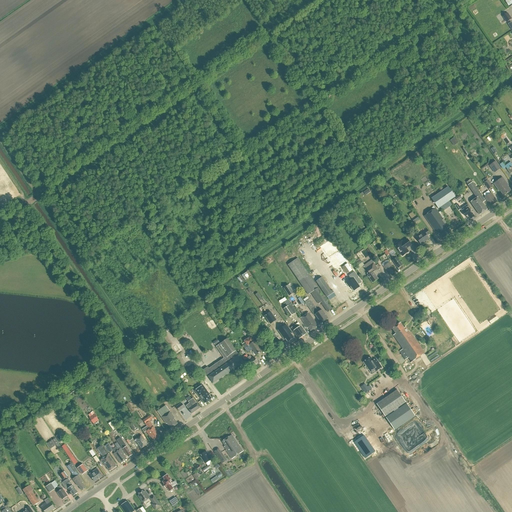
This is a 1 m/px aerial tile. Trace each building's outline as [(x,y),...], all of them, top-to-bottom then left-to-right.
[(502,17),(506,22),(511,19),(507,13),(502,17)] [(458,143),(454,138),(449,141),(453,147),(458,143)] [(501,168),(496,161),(489,166),(494,173),(501,168)] [(502,178),(494,184),(499,191),(500,191),(503,196),(511,191),(507,186),(508,185),(502,178)] [(479,215),(487,210),(482,203),(485,201),(470,179),(466,182),(476,197),(470,201),(479,215)] [(487,181),(484,183),(489,190),(492,188),(487,181)] [(430,197),(438,208),(455,197),(446,185),(430,197)] [(484,197),(489,205),(491,204),(492,205),(496,203),(495,201),(496,200),(491,193),(484,197)] [(460,210),(462,213),(465,217),(466,216),(468,219),(469,218),(470,219),(472,219),(473,218),(474,217),(469,209),(470,208),(467,205),(460,210)] [(435,208),(424,216),(437,235),(439,234),(443,238),(450,234),(446,229),(447,228),(444,224),(445,223),(435,208)] [(416,238),(421,245),(429,239),(427,236),(430,234),(426,228),(420,232),(421,234),(416,238)] [(408,252),(406,249),(411,245),(407,239),(402,242),(401,242),(395,246),(402,256),(408,252)] [(340,252),(335,256),(331,258),(337,268),(341,265),(347,261),(340,252)] [(396,266),(398,268),(402,266),(400,263),(401,263),(397,257),(397,258),(394,254),(391,256),(394,260),(392,260),(396,266)] [(321,302),(327,312),(332,309),(298,258),(288,265),(308,295),(311,293),(318,304),(321,302)] [(395,270),(390,262),(383,267),(386,271),(387,270),(391,275),(395,272),(394,271),(395,270)] [(368,276),(372,283),(378,279),(373,272),(378,269),(373,263),(366,268),(368,273),(367,274),(368,276)] [(352,280),(347,283),(350,287),(351,286),(354,291),(360,287),(356,281),(360,279),(355,272),(349,276),(352,280)] [(316,281),(327,297),(332,294),(322,278),(316,281)] [(283,288),(289,296),(294,292),(289,284),(283,288)] [(332,294),(327,297),(329,300),(336,296),(332,291),(331,292),(332,294)] [(284,309),(289,317),(297,312),(291,304),(288,299),(284,301),(287,307),(284,309)] [(310,299),(305,302),(314,315),(315,315),(321,324),(328,319),(322,310),(319,312),(310,299)] [(270,312),(264,316),(270,324),(276,320),(270,312)] [(308,328),(310,331),(318,326),(308,313),(300,318),(307,328),(308,328)] [(406,327),(404,328),(400,322),(392,328),(396,334),(393,335),(403,349),(399,351),(405,360),(407,358),(410,363),(412,361),(412,362),(425,353),(410,331),(409,331),(406,327)] [(297,323),(291,328),(298,339),(306,334),(301,326),(300,327),(297,323)] [(292,333),(286,325),(278,331),(281,335),(281,334),(283,337),(282,337),(285,340),(286,339),(288,342),(294,338),(292,335),(291,334),(292,333)] [(248,353),(253,350),(257,356),(262,352),(251,336),(244,341),(245,342),(242,343),(243,346),(248,353)] [(207,375),(213,383),(243,362),(227,339),(216,347),(224,358),(209,369),(208,367),(203,370),(206,375),(207,375)] [(247,358),(249,361),(248,362),(251,367),(258,363),(254,358),(252,359),(250,356),(247,358)] [(374,362),(371,357),(363,362),(366,366),(365,367),(367,371),(368,370),(370,372),(374,369),(376,372),(382,368),(377,361),(376,362),(374,362)] [(209,395),(209,394),(203,385),(195,391),(201,400),(202,400),(205,404),(212,399),(209,395)] [(397,390),(376,404),(394,430),(415,416),(397,390)] [(200,408),(193,398),(188,402),(189,403),(186,406),(192,414),(200,408)] [(181,403),(176,407),(179,412),(184,408),(181,403)] [(171,429),(178,424),(177,424),(174,419),(175,418),(170,411),(166,405),(157,411),(166,424),(167,424),(171,429)] [(151,424),(152,423),(150,420),(154,418),(151,414),(144,420),(147,423),(145,424),(147,426),(142,430),(144,433),(146,431),(150,436),(154,440),(160,436),(151,424)] [(128,423),(133,431),(138,428),(133,420),(128,423)] [(222,442),(225,446),(224,447),(226,450),(232,459),(243,452),(232,435),(222,442)] [(135,440),(141,449),(148,444),(142,436),(135,440)] [(123,449),(128,457),(132,455),(126,446),(126,447),(124,445),(125,444),(120,438),(117,440),(121,446),(123,449)] [(55,439),(46,445),(50,450),(59,444),(55,439)] [(106,466),(109,471),(116,467),(115,465),(116,465),(102,445),(98,448),(104,458),(101,460),(105,467),(106,466)] [(113,454),(120,464),(127,459),(124,455),(124,454),(121,449),(119,450),(113,454)] [(214,452),(221,463),(225,460),(218,449),(214,452)] [(201,457),(205,464),(212,459),(207,453),(206,454),(205,452),(201,455),(202,456),(201,457)] [(87,471),(83,465),(78,469),(82,475),(87,471)] [(97,469),(89,474),(94,482),(102,476),(97,469)] [(59,474),(63,480),(67,477),(64,471),(59,474)] [(165,488),(166,487),(169,492),(173,489),(170,484),(173,483),(167,475),(163,478),(165,480),(162,482),(164,485),(163,485),(165,488)] [(82,483),(83,482),(78,476),(73,479),(78,486),(82,490),(86,488),(82,483)] [(70,482),(67,484),(69,488),(68,489),(73,496),(73,495),(74,496),(76,494),(75,494),(77,493),(73,485),(72,486),(70,482)] [(46,487),(50,493),(55,489),(51,483),(46,487)] [(57,492),(62,500),(68,496),(63,489),(62,489),(60,485),(60,486),(59,484),(56,485),(58,487),(57,487),(60,491),(57,492)] [(23,490),(34,506),(39,502),(32,491),(33,490),(30,486),(23,490)] [(139,495),(138,496),(143,503),(149,499),(149,498),(145,491),(143,492),(142,491),(138,493),(139,495)] [(152,505),(156,510),(161,506),(154,496),(150,499),(153,504),(152,505)] [(170,501),(173,506),(179,503),(175,497),(170,501)] [(42,505),(43,506),(41,507),(44,511),(50,511),(55,509),(48,499),(45,501),(46,503),(42,505)] [(127,501),(121,506),(124,511),(132,511),(134,511),(127,501)]
